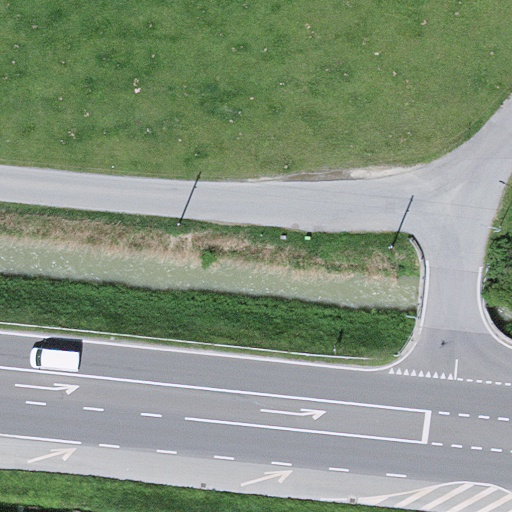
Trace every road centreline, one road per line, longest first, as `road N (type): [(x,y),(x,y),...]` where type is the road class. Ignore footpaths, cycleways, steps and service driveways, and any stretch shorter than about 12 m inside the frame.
road 1 (primary): [(447,455),(0,407)]
road 2 (unclassified): [(448,219),(0,188)]
road 3 (unclassified): [(448,219),(447,455)]
